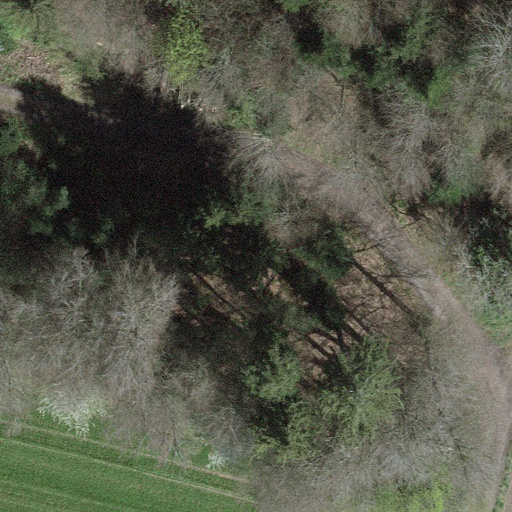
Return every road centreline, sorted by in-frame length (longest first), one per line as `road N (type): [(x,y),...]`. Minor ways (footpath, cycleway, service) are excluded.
road 1 (track): [(0,97),(115,121),(358,199),(446,313),(504,369)]
road 2 (track): [(511,355),(473,511)]
